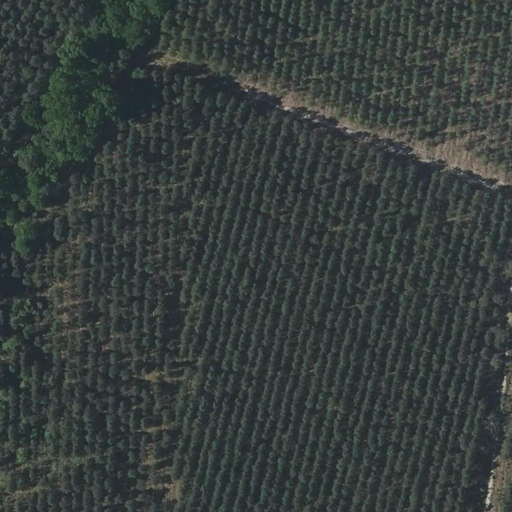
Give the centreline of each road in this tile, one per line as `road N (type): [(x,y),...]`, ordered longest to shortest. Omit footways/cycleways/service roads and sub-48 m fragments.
road 1 (track): [(511,195),(111,38)]
road 2 (track): [(511,278),(481,511)]
